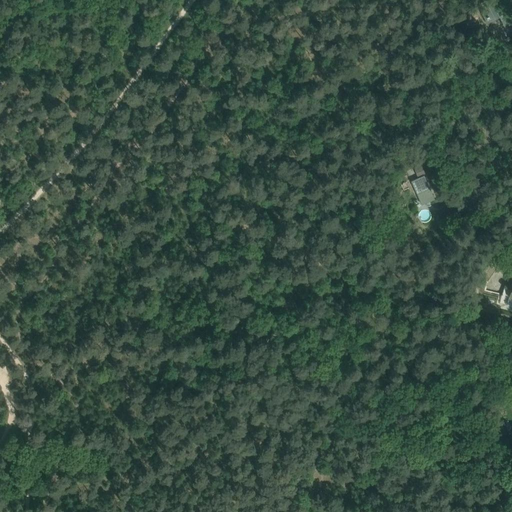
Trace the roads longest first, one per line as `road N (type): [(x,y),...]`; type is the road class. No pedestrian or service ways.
road 1 (unknown): [(48,511),(46,490),(96,429),(82,390),(30,346),(16,313),(249,0)]
road 2 (track): [(56,178),(117,214),(249,243),(373,313),(457,325),(495,387)]
